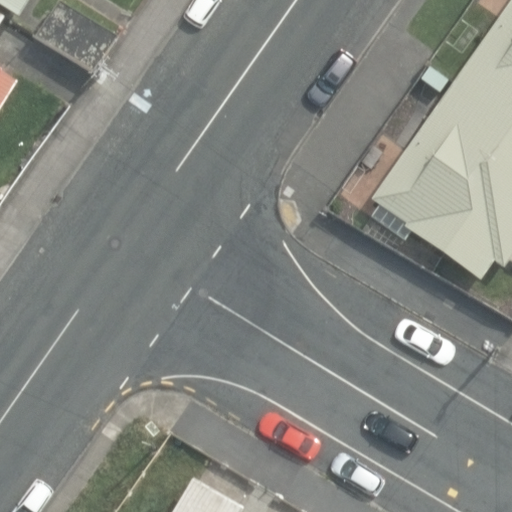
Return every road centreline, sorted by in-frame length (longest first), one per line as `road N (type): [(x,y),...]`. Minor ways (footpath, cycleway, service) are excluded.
road 1 (residential): [(118,247),(511,479)]
road 2 (residential): [(118,247),(293,0)]
road 3 (residential): [(0,422),(118,247)]
